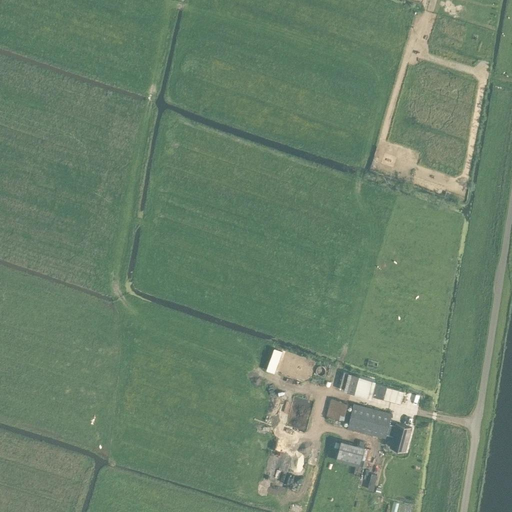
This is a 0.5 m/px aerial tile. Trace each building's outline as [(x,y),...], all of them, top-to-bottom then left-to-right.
[(374,383),(371,395),(389,399),(391,388),(374,383)] [(343,420),(348,402),(331,397),(327,415),(343,420)] [(353,403),(347,427),(385,437),(385,434),(392,435),(389,445),(405,449),(411,427),(395,423),(395,425),(388,423),(391,413),(353,403)] [(336,460),(360,466),(364,446),(341,439),(336,460)] [(397,511),(400,504),(394,502),(390,511),(397,511)]
